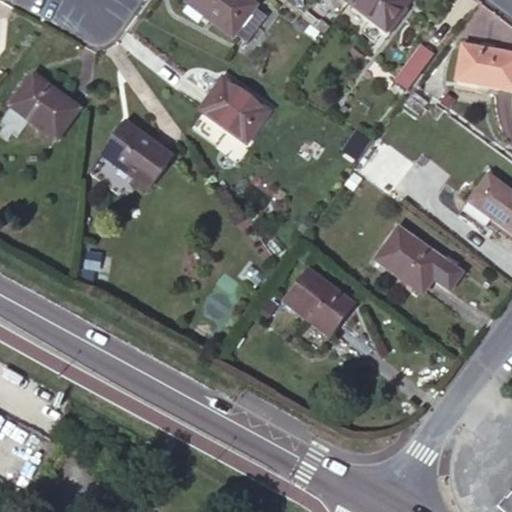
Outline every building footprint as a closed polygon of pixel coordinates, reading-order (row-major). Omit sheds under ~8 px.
[(253,6),(244,0),(187,0),(185,2),(231,36),(253,6)] [(407,0),(346,0),(385,30),(407,0)] [(431,55),(419,46),(394,79),(406,89),(431,55)] [(511,54),(459,46),(454,81),(511,90),(511,54)] [(78,108),(32,75),(9,106),(54,140),(78,108)] [(267,111),(220,78),(199,110),(245,143),(267,111)] [(171,156),(126,122),(102,155),(148,189),(171,156)] [(357,132),(343,150),(356,159),(369,140),(357,132)] [(511,193),(485,174),(465,202),(511,234),(511,193)] [(396,228),(373,260),(420,293),(431,278),(443,262),(396,228)] [(446,258),(443,262),(453,269),(456,265),(446,258)] [(453,269),(443,262),(431,278),(447,290),(459,273),(453,269)] [(352,304),(307,270),(282,302),(327,337),(352,304)]
